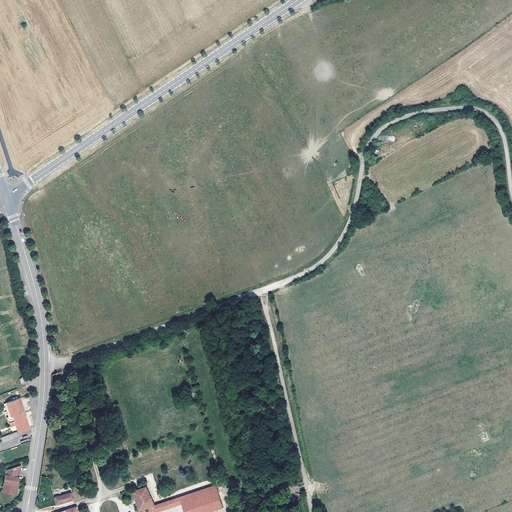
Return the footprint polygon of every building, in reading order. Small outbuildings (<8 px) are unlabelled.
[(20,398),(4,404),(8,417),(24,411),(20,398)] [(15,421),(18,432),(30,428),(24,411),(8,417),(6,417),(8,423),(15,421)] [(5,471),(4,488),(7,488),(7,489),(7,490),(8,491),(9,491),(12,491),(13,491),(14,490),(14,489),(17,489),(20,466),(5,471)] [(157,511),(146,487),(133,492),(140,511),(148,508),(149,511),(157,511)] [(69,493),(59,496),(54,497),(56,504),(74,499),(71,490),(69,491),(69,493)]
